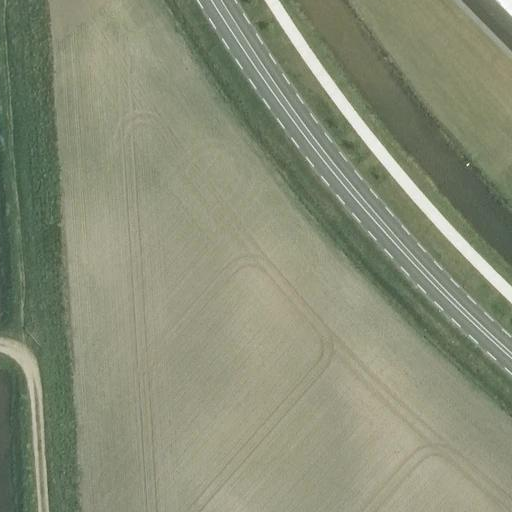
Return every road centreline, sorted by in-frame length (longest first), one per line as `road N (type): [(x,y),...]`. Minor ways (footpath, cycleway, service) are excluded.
road 1 (tertiary): [(511,356),(425,274),(313,145),(215,0)]
road 2 (track): [(21,352),(33,375),(43,511)]
